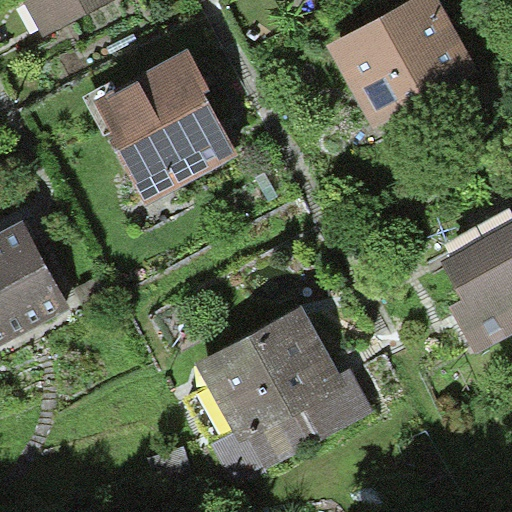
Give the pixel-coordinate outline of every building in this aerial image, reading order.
[(25,0),(37,28),(105,0),(25,0)] [(479,69),(434,0),(408,0),(325,53),(378,135),(479,69)] [(142,201),(241,142),(182,45),(84,104),(142,201)] [(511,318),(511,212),(449,248),(495,328),(511,318)] [(0,344),(71,307),(23,218),(0,231),(0,344)] [(363,408),(300,303),(198,363),(262,469),(363,408)]
